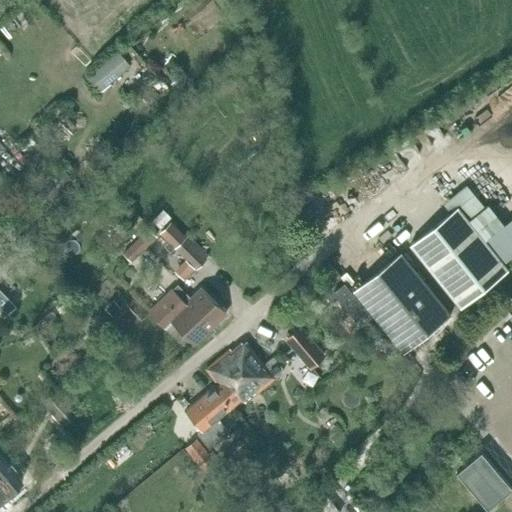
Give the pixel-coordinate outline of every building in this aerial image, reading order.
[(116,54),(88,78),(99,92),(130,66),(118,51),(115,53),(116,54)] [(53,159),(46,165),(61,183),(68,177),(53,159)] [(36,174),(19,186),(31,201),(47,188),(36,174)] [(458,206),(410,245),(460,307),(509,269),(458,206)] [(160,232),(159,233),(160,233),(195,269),(206,258),(170,222),(160,232)] [(131,262),(160,233),(159,233),(160,232),(151,223),(122,253),(131,262)] [(403,353),(451,314),(401,252),(353,290),(403,353)] [(171,288),(147,311),(163,328),(171,321),(193,344),(225,314),(200,288),(189,299),(183,292),(179,296),(171,288)] [(0,314),(3,318),(15,307),(0,290),(0,314)] [(113,300),(105,308),(112,315),(120,308),(113,300)] [(80,303),(69,312),(91,338),(101,330),(80,303)] [(217,390),(231,407),(240,400),(243,404),(282,371),(272,358),(264,365),(245,343),(232,354),(229,350),(205,370),(217,384),(213,388),(216,392),(217,390)] [(217,419),(231,407),(217,390),(216,392),(213,388),(184,411),(201,431),(197,435),(209,449),(228,433),(217,419)] [(56,390),(41,403),(63,427),(77,414),(56,390)] [(195,440),(184,449),(202,471),(213,462),(195,440)] [(480,453),(455,474),(486,511),(511,490),(480,453)] [(0,499),(2,497),(3,498),(11,492),(10,491),(22,481),(0,454),(0,499)] [(417,497),(410,503),(417,511),(425,505),(417,497)]
